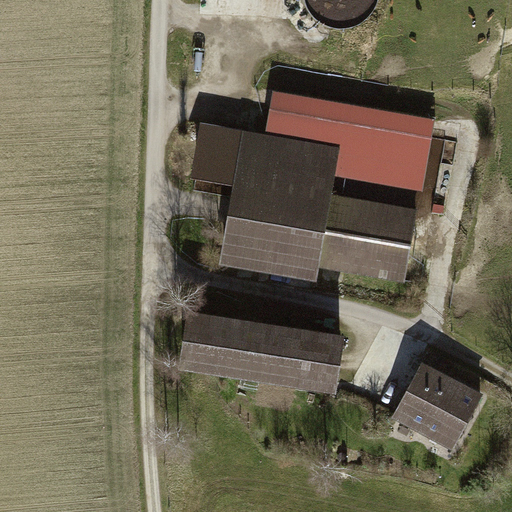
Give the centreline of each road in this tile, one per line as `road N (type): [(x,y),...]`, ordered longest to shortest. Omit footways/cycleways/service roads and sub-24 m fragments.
road 1 (track): [(158,0),(155,511)]
road 2 (track): [(252,70),(470,121),(473,143),(429,337)]
road 3 (track): [(511,380),(450,344),(332,305),(152,267)]
road 4 (track): [(155,112),(221,114),(248,95),(252,70),(237,38),(206,13),(158,9)]
